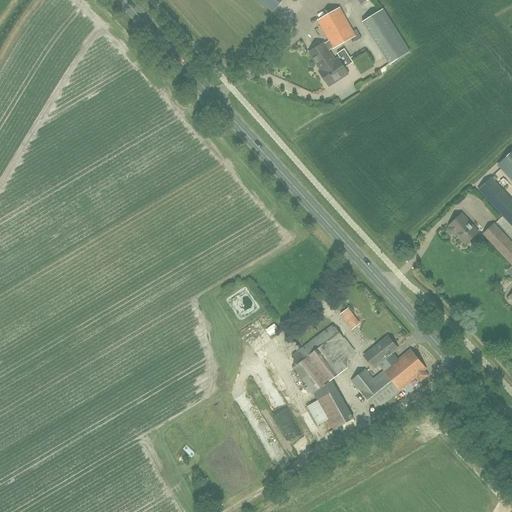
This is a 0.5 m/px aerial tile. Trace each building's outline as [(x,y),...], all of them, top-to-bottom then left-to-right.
[(255,0),(274,14),(283,0),(255,0)] [(308,0),(302,8),(316,18),(329,0),(308,0)] [(370,1),(366,5),(372,12),(377,7),(370,1)] [(310,53),(317,65),(321,71),(319,72),(329,87),(348,75),(345,69),(353,63),(345,50),(337,54),(340,59),(335,62),(328,52),(334,48),(334,49),(353,39),(355,43),(362,39),(357,31),(353,33),(339,9),(318,21),(330,42),(324,45),(323,44),(310,53)] [(410,54),(384,11),(363,23),(389,66),(410,54)] [(511,154),(499,166),(511,179),(511,154)] [(483,234),(511,265),(511,295),(509,297),(511,300),(511,200),(492,179),(479,191),(511,226),(511,244),(494,225),(483,234)] [(449,226),(450,227),(448,229),(448,233),(452,237),(455,237),(457,235),(466,244),(478,233),(462,215),(449,226)] [(328,304),(324,309),(332,317),(336,313),(328,304)] [(361,323),(349,307),(341,313),(353,329),(361,323)] [(313,394),(347,368),(348,359),(355,353),(333,326),(297,353),(304,361),(293,368),(313,394)] [(374,368),(379,364),(384,371),(372,380),(365,371),(351,381),(376,410),(417,377),(421,382),(428,376),(424,372),(427,370),(411,351),(399,360),(393,353),(398,349),(388,338),(365,357),(374,368)] [(335,430),(354,419),(337,390),(317,401),(335,430)] [(214,460),(209,462),(216,473),(220,470),(214,460)]
